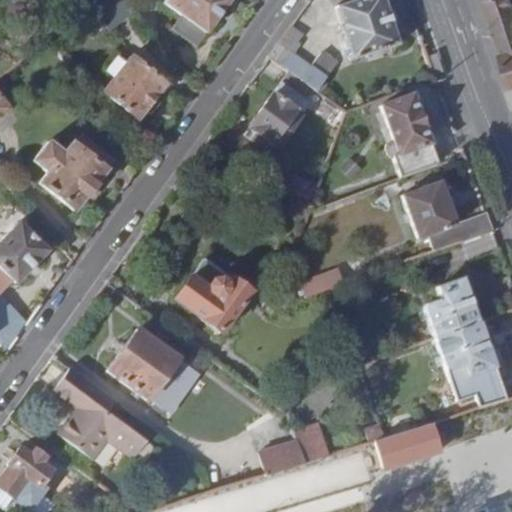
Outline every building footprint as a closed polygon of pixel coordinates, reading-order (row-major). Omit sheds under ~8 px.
[(108,24),(130,7),(129,7),(123,0),(98,0),(92,5),(100,14),(108,24)] [(195,48),(229,0),(165,0),(163,3),(180,17),(171,30),(195,48)] [(384,0),(355,0),(337,6),(354,58),(400,44),(384,0)] [(511,0),(483,0),(511,82),(511,0)] [(288,70),(315,87),(324,74),(277,43),(268,57),(288,70)] [(130,58),(101,94),(136,121),(164,86),(130,58)] [(342,119),(347,107),(315,87),(288,70),(281,80),(307,100),(342,119)] [(299,112),(307,100),(281,80),(244,133),(270,151),(275,144),(279,147),(302,115),(299,112)] [(406,173),(439,162),(424,123),(418,107),(412,92),(381,103),(406,173)] [(418,107),(424,123),(434,120),(428,104),(418,107)] [(105,172),(70,143),(62,153),(48,142),(32,161),(46,172),(38,183),(73,211),(105,172)] [(313,199),(319,181),(295,171),(286,184),(301,192),(313,199)] [(492,228),(485,212),(454,222),(440,180),(401,193),(416,236),(427,232),(434,249),(462,239),(492,228)] [(311,204),(313,199),(301,192),(291,209),(307,216),(311,204)] [(0,293),(12,281),(14,283),(46,250),(17,223),(0,239),(0,293)] [(498,245),(492,228),(462,239),(468,256),(498,245)] [(249,291),(203,257),(173,297),(221,331),(249,291)] [(304,296),(331,287),(343,282),(338,269),(300,283),(304,296)] [(422,304),(434,336),(477,321),(462,276),(435,285),(439,298),(422,304)] [(477,321),(434,336),(446,370),(463,364),(467,376),(493,366),(477,321)] [(147,398),(177,360),(177,359),(137,329),(106,371),(146,400),(147,398)] [(196,374),(177,360),(147,398),(168,413),(196,374)] [(112,402),(67,369),(47,398),(70,416),(55,436),(90,460),(104,441),(131,460),(143,442),(104,414),(112,402)] [(450,416),(383,437),(372,441),(381,468),(386,466),(459,443),(450,416)] [(301,463),(328,454),(317,423),(292,430),(295,441),(301,463)] [(383,437),(379,424),(364,430),(367,442),(372,441),(383,437)] [(301,463),(295,441),(259,452),(268,471),(301,463)] [(29,454),(19,446),(7,463),(8,465),(0,476),(0,506),(7,511),(8,511),(17,502),(28,510),(43,490),(39,487),(51,470),(45,466),(48,462),(43,457),(44,456),(34,448),(29,454)]
